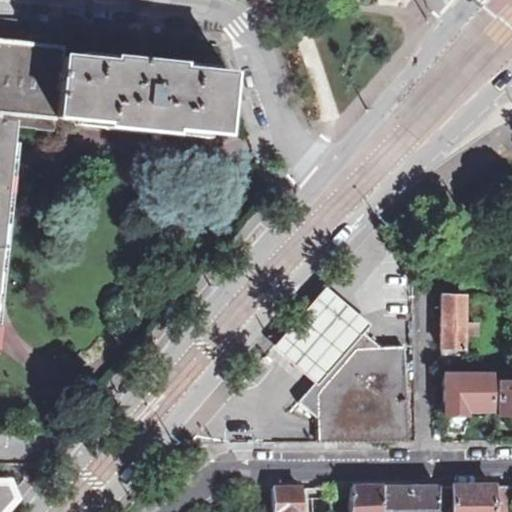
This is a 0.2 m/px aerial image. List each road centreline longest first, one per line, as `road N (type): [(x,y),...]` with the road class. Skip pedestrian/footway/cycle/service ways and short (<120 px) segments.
road 1 (tertiary): [(98,511),(323,255),(511,81)]
road 2 (tertiary): [(316,181),(71,466)]
road 3 (residential): [(66,0),(220,18),(247,44),(280,139),(316,181)]
road 4 (residential): [(168,511),(228,458),(433,461)]
road 5 (tertiary): [(455,19),(316,181)]
road 6 (residential): [(433,461),(429,295)]
